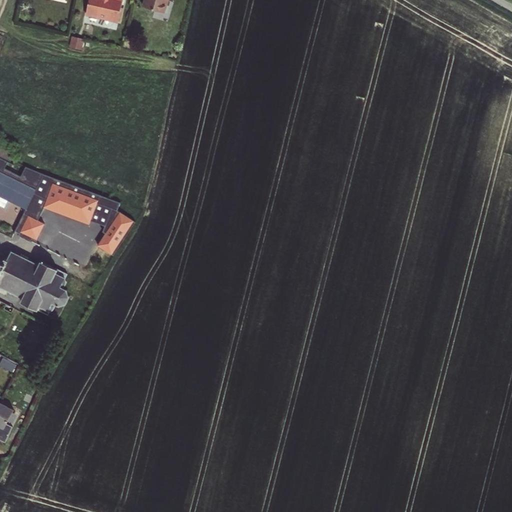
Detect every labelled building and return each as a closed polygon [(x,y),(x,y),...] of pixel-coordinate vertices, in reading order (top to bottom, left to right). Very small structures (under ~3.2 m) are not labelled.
[(85,0),(83,11),(115,19),(119,0),(85,0)] [(140,0),(139,4),(160,11),(163,0),(140,0)] [(8,161),(0,157),(0,196),(26,209),(14,233),(31,241),(33,237),(37,240),(45,223),(38,220),(44,208),(90,224),(92,219),(106,224),(104,229),(103,231),(106,233),(98,245),(113,255),(134,221),(118,211),(121,202),(25,168),(21,176),(5,168),(8,161)] [(0,287),(4,290),(9,292),(18,296),(15,301),(18,302),(30,308),(52,319),(68,286),(60,282),(58,277),(60,273),(34,261),(32,265),(5,252),(1,261),(0,260),(0,287)] [(18,296),(9,292),(7,297),(15,301),(18,296)] [(18,302),(15,308),(27,313),(30,308),(18,302)]
